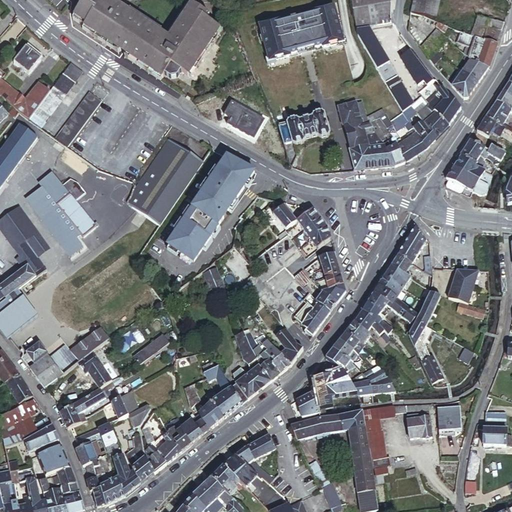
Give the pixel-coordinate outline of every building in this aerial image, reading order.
[(116,4),(109,0),(82,0),(82,2),(79,0),(71,14),(83,21),(81,25),(118,48),(120,48),(123,47),(124,52),(161,76),(163,73),(168,77),(175,76),(179,70),(185,74),(216,25),(202,16),(206,11),(188,0),(184,0),(169,24),(173,26),(168,33),(166,36),(157,30),(125,10),(116,4)] [(391,25),(394,9),(396,0),(354,0),(358,33),(365,31),(391,25)] [(441,0),(415,0),(413,13),(438,18),(441,0)] [(127,6),(125,10),(157,30),(159,26),(127,6)] [(338,16),(336,6),(316,11),(316,12),(280,21),(280,20),(259,25),(262,34),(263,41),(267,56),(272,55),(273,58),(288,55),(288,53),(324,44),(324,46),(339,43),(338,40),(344,38),(340,23),(338,16)] [(83,21),(71,14),(69,17),(81,25),(83,21)] [(466,61),(450,85),(464,100),(469,100),(489,70),(505,24),(496,21),(493,29),(488,27),(483,42),(482,41),(488,21),(478,18),(472,37),(462,34),(458,44),(468,48),(473,49),(469,59),(466,57),(464,60),(466,61)] [(490,20),(488,27),(493,29),(496,21),(490,20)] [(28,29),(23,24),(14,35),(18,40),(28,29)] [(173,26),(169,24),(165,31),(168,33),(173,26)] [(440,24),(438,29),(448,34),(450,29),(440,24)] [(118,48),(81,25),(79,27),(116,51),(118,48)] [(220,27),(216,25),(185,74),(188,76),(220,27)] [(366,38),(365,31),(358,33),(360,40),(366,38)] [(436,65),(444,57),(437,53),(448,41),(440,33),(428,46),(422,51),(429,61),(430,59),(436,65)] [(348,44),(347,37),(344,38),(338,40),(339,43),(340,46),(348,44)] [(15,47),(11,43),(5,50),(10,54),(15,47)] [(30,46),(16,64),(30,75),(42,61),(40,59),(42,56),(30,46)] [(161,76),(124,52),(122,56),(159,79),(161,76)] [(274,62),(273,58),(272,55),(267,56),(264,57),(265,64),(274,62)] [(435,80),(423,63),(415,69),(426,84),(436,85),(438,88),(441,86),(438,82),(435,80)] [(50,94),(30,121),(42,129),(84,73),(72,64),(50,94)] [(21,113),(30,121),(50,94),(40,85),(27,101),(1,81),(0,79),(0,96),(1,97),(15,109),(21,113)] [(56,140),(65,147),(68,149),(110,91),(98,83),(56,140)] [(511,112),(511,110),(511,85),(510,83),(497,102),(511,112)] [(461,110),(444,89),(439,95),(442,97),(432,110),(427,104),(434,97),(425,88),(418,95),(425,103),(404,115),(412,126),(421,121),(417,116),(425,111),(428,115),(426,117),(430,121),(426,124),(431,131),(430,132),(436,141),(449,127),(461,110)] [(216,97),(191,108),(206,117),(217,112),(225,116),(232,120),(229,126),(255,139),(257,135),(262,138),(267,143),(272,157),(289,167),(273,124),(256,116),(236,105),(224,99),(216,97)] [(504,122),(511,112),(497,102),(487,118),(504,129),(507,125),(504,122)] [(369,124),(363,105),(358,107),(357,103),(338,108),(344,127),(347,126),(354,150),(368,148),(366,136),(375,134),(371,124),(369,124)] [(0,124),(10,115),(0,104),(0,124)] [(404,115),(398,106),(385,113),(387,116),(391,123),(404,115)] [(21,113),(15,109),(12,113),(17,118),(21,113)] [(287,126),(279,128),(285,148),(293,146),(296,147),(304,145),(305,142),(318,138),(321,140),(328,139),(331,134),(327,116),(322,114),(314,116),(313,119),(300,123),(296,121),(289,123),(287,126)] [(412,126),(404,115),(391,123),(396,133),(405,127),(409,132),(414,129),(412,126)] [(410,159),(402,144),(401,143),(396,133),(391,123),(387,116),(381,119),(396,145),(386,150),(395,168),(410,159)] [(504,129),(487,118),(478,133),(488,138),(492,133),(499,137),(504,129)] [(396,145),(381,119),(371,124),(375,134),(366,136),(368,148),(354,150),(350,151),(355,171),(395,168),(386,150),(396,145)] [(20,123),(0,148),(0,176),(35,133),(20,123)] [(427,150),(436,141),(430,132),(428,130),(423,123),(414,129),(420,138),(427,150)] [(427,150),(420,138),(418,138),(416,134),(415,135),(409,138),(401,143),(402,144),(410,159),(427,150)] [(163,228),(202,161),(166,140),(127,207),(163,228)] [(476,167),(482,170),(485,163),(482,161),(483,159),(485,160),(489,154),(487,153),(488,151),(471,142),(461,157),(477,165),(476,167)] [(507,154),(492,146),(488,151),(487,153),(489,154),(501,161),(507,154)] [(477,165),(461,157),(446,181),(449,182),(446,186),(448,190),(459,195),(462,194),(464,189),(479,196),(487,195),(490,184),(491,180),(492,174),(482,170),(476,167),(477,165)] [(211,237),(217,228),(222,220),(221,219),(226,212),(227,212),(234,203),(243,190),(248,183),(253,175),(228,158),(219,170),(212,181),(210,183),(204,193),(192,210),(185,219),(183,223),(175,233),(166,247),(168,248),(177,254),(181,257),(191,264),(192,264),(201,251),(208,240),(211,237)] [(212,181),(219,170),(216,168),(209,179),(212,181)] [(100,220),(105,216),(78,183),(72,179),(64,185),(53,171),(41,181),(43,185),(29,196),(73,251),(87,241),(79,232),(76,229),(81,225),(83,228),(88,235),(102,223),(100,220)] [(204,193),(210,183),(207,181),(201,190),(204,193)] [(237,205),(234,203),(227,212),(231,214),(237,205)] [(285,207),(274,216),(287,232),(297,224),(285,207)] [(185,219),(192,210),(188,208),(182,217),(185,219)] [(50,251),(20,210),(0,224),(0,230),(15,250),(26,242),(39,259),(50,251)] [(313,211),(297,224),(304,232),(320,219),(313,211)] [(320,219),(304,232),(311,241),(327,228),(320,219)] [(175,233),(183,223),(179,221),(172,231),(175,233)] [(214,239),(220,230),(217,228),(211,237),(214,239)] [(327,228),(311,241),(318,250),(331,240),(329,231),(327,228)] [(413,264),(428,240),(416,228),(399,255),(413,264)] [(204,253),(211,243),(208,240),(201,251),(204,253)] [(75,253),(88,243),(87,241),(73,251),(75,253)] [(26,242),(15,250),(20,258),(22,256),(30,267),(31,265),(36,272),(34,273),(37,277),(47,270),(39,259),(26,242)] [(177,254),(168,248),(166,251),(175,258),(177,254)] [(320,259),(329,291),(346,290),(334,248),(320,259)] [(406,275),(413,264),(399,255),(392,265),(406,275)] [(433,268),(432,255),(429,255),(425,261),(426,269),(424,271),(433,277),(433,268)] [(0,316),(0,305),(19,291),(37,277),(34,273),(36,272),(31,265),(30,267),(22,256),(20,258),(19,259),(26,268),(0,285),(0,316)] [(191,264),(181,257),(179,260),(188,267),(191,264)] [(403,290),(411,278),(406,275),(392,265),(385,277),(403,290)] [(311,276),(316,272),(311,266),(306,270),(311,276)] [(214,268),(203,273),(211,296),(223,291),(214,268)] [(468,306),(478,272),(456,270),(447,299),(460,303),(468,306)] [(303,272),(296,277),(303,284),(310,279),(303,272)] [(403,290),(385,277),(378,286),(397,300),(403,290)] [(397,300),(378,286),(367,303),(383,315),(388,308),(393,311),(406,322),(404,326),(408,329),(417,315),(397,300)] [(338,304),(346,292),(346,290),(329,291),(323,293),(338,304)] [(37,316),(19,291),(0,305),(0,316),(0,331),(4,336),(16,327),(18,331),(37,316)] [(330,314),(338,304),(323,293),(322,292),(319,295),(319,294),(318,295),(321,297),(316,303),(320,307),(330,314)] [(428,328),(442,298),(430,294),(417,323),(428,328)] [(165,306),(161,302),(155,307),(159,312),(165,306)] [(384,321),(387,319),(383,315),(367,303),(363,310),(378,322),(385,331),(389,336),(394,331),(384,321)] [(484,320),(487,311),(468,306),(460,303),(458,312),(484,320)] [(330,314),(320,307),(316,311),(310,306),(304,312),(311,317),(322,324),(330,314)] [(387,319),(393,311),(388,308),(383,315),(387,319)] [(385,331),(378,322),(363,310),(355,321),(369,333),(374,327),(381,335),(385,331)] [(304,324),(311,317),(304,312),(298,319),(304,324)] [(312,337),(322,324),(311,317),(304,324),(303,326),(312,337)] [(363,345),(370,335),(369,333),(355,321),(346,332),(363,345)] [(424,334),(428,328),(417,323),(410,336),(434,384),(442,380),(424,342),(427,337),(424,334)] [(6,339),(18,331),(16,327),(4,336),(6,339)] [(66,346),(50,358),(64,376),(78,365),(101,349),(111,341),(102,330),(71,353),(66,346)] [(303,351),(285,330),(277,337),(288,349),(297,360),(303,351)] [(363,345),(346,332),(341,340),(354,350),(359,354),(365,346),(363,345)] [(237,385),(248,401),(272,383),(252,355),(258,349),(252,335),(245,338),(244,333),(236,337),(244,360),(249,366),(251,374),(249,376),(238,385),(237,385)] [(140,366),(169,345),(163,336),(134,357),(140,366)] [(354,350),(341,340),(335,348),(347,357),(351,361),(352,362),(359,354),(354,350)] [(265,354),(281,375),(291,367),(297,360),(288,349),(282,354),(267,342),(262,345),(268,353),(265,354)] [(40,344),(26,353),(35,366),(49,356),(40,344)] [(265,354),(260,348),(258,349),(252,355),(272,383),(281,375),(265,354)] [(347,367),(351,361),(347,357),(335,348),(327,359),(342,369),(346,374),(349,371),(347,367)] [(101,349),(78,365),(86,377),(89,375),(101,391),(114,383),(103,367),(99,362),(103,352),(101,349)] [(475,353),(466,349),(461,359),(469,363),(475,353)] [(26,353),(20,357),(30,370),(35,366),(26,353)] [(371,353),(367,356),(372,362),(376,358),(371,353)] [(0,377),(5,384),(6,384),(19,404),(33,397),(19,377),(1,354),(0,354),(0,377)] [(417,355),(409,359),(417,369),(422,366),(417,355)] [(50,358),(49,356),(35,366),(30,370),(46,390),(64,376),(50,358)] [(109,362),(103,367),(114,383),(120,378),(109,362)] [(205,368),(208,372),(219,368),(216,363),(205,368)] [(384,371),(381,365),(373,370),(376,375),(384,371)] [(206,373),(197,378),(189,382),(188,381),(183,385),(185,389),(190,408),(192,408),(199,403),(202,401),(199,393),(203,391),(201,387),(217,380),(225,395),(222,397),(220,394),(218,395),(220,398),(219,400),(216,397),(210,402),(212,405),(225,420),(243,406),(232,389),(219,368),(208,372),(206,373)] [(236,382),(238,385),(249,376),(247,374),(241,369),(234,375),(236,382)] [(359,397),(351,382),(346,374),(342,369),(337,374),(314,378),(316,391),(319,415),(324,414),(323,409),(331,408),(331,403),(330,398),(337,398),(359,397)] [(376,375),(373,370),(365,374),(369,379),(376,375)] [(397,393),(390,379),(388,379),(384,371),(376,375),(369,379),(375,395),(397,393)] [(375,395),(369,379),(365,374),(364,373),(351,382),(359,397),(375,395)] [(430,382),(426,375),(418,379),(421,386),(430,382)] [(123,383),(120,378),(114,383),(101,391),(79,404),(87,420),(92,418),(88,411),(107,399),(108,400),(113,396),(110,391),(123,383)] [(248,401),(237,385),(232,389),(243,406),(248,401)] [(143,409),(135,390),(121,398),(129,416),(143,409)] [(319,415),(316,391),(299,401),(304,419),(313,417),(319,415)] [(129,416),(121,398),(112,403),(119,421),(110,425),(118,439),(121,437),(120,434),(130,429),(133,427),(140,424),(151,408),(151,405),(143,409),(129,416)] [(35,401),(0,417),(0,427),(2,432),(44,413),(35,401)] [(87,420),(79,404),(60,414),(68,430),(87,420)] [(225,420),(212,405),(206,410),(218,426),(225,420)] [(435,440),(433,405),(427,405),(428,412),(428,414),(411,416),(413,440),(425,439),(425,441),(435,440)] [(162,406),(154,409),(169,433),(182,454),(204,437),(192,420),(185,426),(184,424),(181,426),(182,428),(181,430),(178,433),(162,406)] [(400,413),(398,406),(365,412),(368,433),(386,430),(385,419),(400,416),(400,413)] [(461,408),(438,410),(439,432),(462,430),(461,408)] [(218,426),(206,410),(199,416),(211,432),(218,426)] [(320,437),(350,433),(362,511),(379,511),(379,508),(376,487),(375,479),(368,433),(365,412),(316,421),(292,427),(298,442),(320,437)] [(38,434),(35,426),(47,419),(44,413),(2,432),(3,436),(6,451),(24,442),(38,434)] [(211,432),(199,416),(195,419),(193,415),(190,417),(192,420),(204,437),(211,432)] [(504,415),(485,415),(485,431),(484,431),(483,448),(511,448),(511,438),(506,438),(506,431),(504,431),(504,415)] [(53,427),(47,419),(35,426),(38,434),(42,432),(53,427)] [(147,422),(141,429),(146,438),(150,446),(153,444),(168,465),(182,454),(169,433),(156,442),(147,422)] [(59,442),(54,429),(53,427),(42,432),(48,447),(59,442)] [(95,468),(98,476),(111,470),(105,457),(109,455),(107,450),(96,455),(91,443),(102,439),(99,430),(75,439),(79,449),(76,450),(84,468),(86,467),(88,471),(95,468)] [(386,430),(368,433),(375,479),(385,477),(390,477),(389,468),(394,467),(393,457),(391,457),(386,430)] [(48,447),(42,432),(38,434),(24,442),(30,454),(48,447)] [(140,437),(137,436),(134,437),(135,440),(137,447),(137,449),(129,454),(134,468),(141,486),(155,475),(149,460),(147,461),(140,437)] [(275,451),(270,436),(264,439),(255,444),(247,449),(237,457),(251,471),(262,480),(264,479),(271,485),(275,481),(260,467),(253,464),(252,463),(253,461),(260,458),(262,461),(267,459),(265,455),(275,451)] [(168,465),(153,444),(150,446),(147,450),(149,460),(155,475),(168,465)] [(71,469),(62,448),(38,457),(44,478),(58,474),(71,469)] [(141,486),(134,468),(130,470),(125,456),(116,460),(120,480),(126,498),(141,486)] [(237,457),(224,467),(240,482),(246,476),(251,471),(237,457)] [(324,490),(331,485),(317,463),(310,467),(324,490)] [(224,467),(213,479),(232,497),(238,490),(236,486),(240,482),(224,467)] [(98,476),(95,468),(88,471),(91,482),(88,483),(91,493),(94,492),(99,509),(107,506),(102,488),(98,476)] [(59,478),(73,473),(72,469),(71,469),(58,474),(59,478)] [(417,471),(407,474),(408,479),(419,477),(417,471)] [(19,478),(18,473),(11,474),(14,486),(16,486),(21,484),(19,478)] [(61,485),(76,481),(73,473),(59,478),(61,485)] [(14,486),(11,474),(0,476),(0,510),(5,509),(5,511),(19,511),(19,507),(19,503),(12,505),(11,494),(17,493),(16,486),(14,486)] [(48,511),(66,511),(62,496),(61,492),(56,493),(50,495),(48,487),(54,486),(54,488),(61,486),(62,487),(76,484),(76,482),(76,481),(61,485),(59,478),(58,474),(44,478),(39,480),(40,483),(45,502),(48,511)] [(48,511),(45,502),(41,503),(36,485),(32,481),(31,476),(19,478),(21,484),(27,483),(31,498),(33,511),(48,511)] [(246,476),(240,482),(246,488),(250,484),(246,476)] [(385,477),(375,479),(376,487),(386,485),(385,477)] [(213,479),(194,496),(208,511),(209,511),(214,511),(219,508),(215,502),(218,499),(223,504),(225,503),(230,508),(229,511),(246,511),(244,508),(232,497),(213,479)] [(126,498),(120,480),(102,488),(107,506),(117,502),(126,498)] [(78,493),(76,484),(62,487),(61,492),(62,496),(67,495),(78,493)] [(476,484),(466,484),(466,495),(476,495),(476,484)] [(331,485),(324,490),(334,511),(341,511),(344,508),(332,485),(331,485)] [(84,511),(80,496),(78,493),(67,495),(68,499),(71,499),(73,511),(84,511)] [(68,499),(67,495),(62,496),(66,511),(73,511),(71,499),(68,499)] [(194,496),(185,506),(191,511),(206,511),(208,511),(194,496)] [(33,511),(31,498),(25,498),(26,506),(22,507),(22,511),(33,511)] [(306,511),(301,502),(289,508),(291,511),(306,511)]
